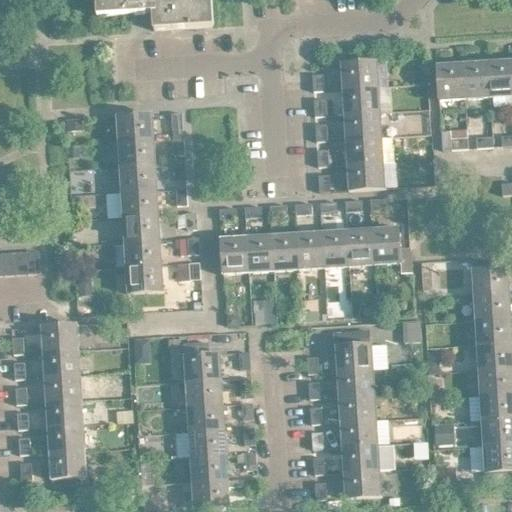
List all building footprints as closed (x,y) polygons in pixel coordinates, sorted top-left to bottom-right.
[(154,14),(155,31),(208,28),(206,0),(102,0),(104,17),(154,14)] [(511,61),(489,63),(491,98),(511,96),(511,61)] [(343,66),(344,91),(379,88),(378,64),(379,64),(379,62),(342,65),(342,66),(343,66)] [(489,63),(464,65),(466,100),(491,98),(489,63)] [(466,100),(464,65),(439,67),(439,65),(438,66),(440,103),(442,103),(441,101),(466,100)] [(424,71),(415,72),(415,86),(424,86),(424,71)] [(314,76),(315,93),(325,92),(324,75),(314,76)] [(344,91),(346,116),(381,114),(379,88),(344,91)] [(315,101),(316,118),(327,117),(326,100),(315,101)] [(184,130),(183,114),(172,115),(174,131),(184,130)] [(346,116),(347,141),(382,139),(381,114),(346,116)] [(118,118),(120,143),(155,141),(153,116),(154,116),(154,115),(117,117),(117,118),(118,118)] [(84,120),(68,121),(68,132),(84,131),(84,120)] [(317,126),(318,143),(329,142),(328,126),(317,126)] [(511,136),(502,137),(503,148),(511,147),(511,136)] [(477,139),(478,149),(494,148),(494,138),(477,139)] [(174,140),(175,156),(186,156),(185,139),(174,140)] [(347,141),(349,166),(384,164),(382,139),(347,141)] [(452,140),(453,151),(469,150),(469,139),(452,140)] [(120,143),(121,168),(156,166),(155,141),(120,143)] [(80,148),(70,148),(70,158),(80,157),(80,148)] [(318,151),(319,168),(330,167),(329,151),(318,151)] [(176,165),(177,181),(187,181),(186,164),(176,165)] [(384,164),(349,166),(351,191),(349,191),(350,192),(387,190),(387,188),(386,188),(384,164)] [(121,168),(123,193),(158,191),(156,166),(121,168)] [(332,193),(331,176),(320,177),(321,193),(332,193)] [(511,184),(503,185),(503,196),(511,195),(511,184)] [(177,190),(178,207),(189,206),(188,189),(177,190)] [(123,193),(125,218),(159,216),(158,191),(123,193)] [(389,210),(388,200),(372,201),(372,211),(389,210)] [(364,212),(363,201),(347,202),(347,213),(364,212)] [(339,214),(338,203),(321,204),(322,215),(339,214)] [(314,215),(313,204),(296,205),(297,216),(314,215)] [(288,217),(288,206),(271,207),(272,218),(288,217)] [(263,218),(263,207),(246,208),(247,219),(263,218)] [(221,210),(222,221),(238,220),(237,209),(221,210)] [(187,214),(188,231),(199,230),(198,213),(187,214)] [(125,218),(126,244),(161,241),(159,216),(125,218)] [(398,229),(374,231),(376,266),(400,264),(401,265),(402,265),(400,228),(398,228),(398,229)] [(374,231),(348,232),(351,267),(376,266),(374,231)] [(348,232),(323,234),(326,269),(351,267),(348,232)] [(323,234),(298,235),(300,270),(326,269),(323,234)] [(298,235),(273,237),(275,272),(300,270),(298,235)] [(273,237),(248,239),(250,274),(275,272),(273,237)] [(189,240),(190,256),(200,255),(199,239),(189,239),(189,240)] [(250,274),(248,239),(223,240),(223,239),(222,239),(224,276),(226,276),(226,275),(250,274)] [(189,240),(176,241),(176,248),(181,248),(182,256),(190,256),(189,240)] [(126,244),(128,269),(163,267),(161,241),(126,244)] [(40,252),(28,253),(29,275),(41,274),(40,252)] [(16,253),(5,254),(6,277),(18,276),(16,253)] [(28,253),(16,253),(18,276),(29,275),(28,253)] [(190,265),(191,281),(202,280),(201,264),(190,264),(190,265)] [(190,265),(179,266),(180,282),(191,281),(190,265)] [(163,267),(128,269),(129,293),(128,293),(128,295),(165,292),(165,291),(164,291),(163,267)] [(474,272),(475,296),(510,294),(509,270),(510,270),(510,268),(473,271),(473,272),(474,272)] [(93,274),(80,274),(80,286),(93,285),(93,274)] [(475,296),(477,322),(511,319),(510,294),(475,296)] [(275,301),(254,302),(255,325),(276,324),(275,301)] [(477,322),(478,347),(511,344),(511,324),(511,319),(477,322)] [(421,323),(404,324),(406,345),(423,343),(421,323)] [(43,329),(45,354),(79,351),(78,327),(79,327),(79,325),(42,328),(42,329),(43,329)] [(13,339),(15,355),(25,355),(24,338),(13,339)] [(186,358),(187,383),(222,381),(221,356),(222,356),(222,355),(210,355),(209,343),(185,345),(186,357),(185,357),(185,358),(186,358)] [(511,344),(478,347),(480,372),(511,369),(511,344)] [(337,349),(339,373),(374,371),(372,346),(373,346),(373,345),(336,347),(336,349),(337,349)] [(45,354),(46,379),(81,377),(79,351),(45,354)] [(240,354),(241,371),(252,370),(251,353),(240,354)] [(308,359),(309,375),(320,375),(319,358),(308,359)] [(440,361),(428,362),(429,373),(441,373),(440,361)] [(15,364),(16,381),(27,380),(26,363),(15,364)] [(511,369),(480,372),(481,397),(511,395),(511,369)] [(339,373),(340,398),(375,396),(374,371),(339,373)] [(46,379),(48,404),(82,402),(81,377),(46,379)] [(241,379),(242,396),(253,395),(252,379),(241,379)] [(187,383),(189,408),(224,406),(222,381),(187,383)] [(309,384),(311,400),(321,400),(320,383),(309,384)] [(444,388),(430,389),(431,399),(445,398),(444,388)] [(17,389),(18,406),(28,405),(27,389),(17,389)] [(511,395),(481,397),(483,422),(511,420),(511,395)] [(340,398),(342,424),(377,421),(375,396),(340,398)] [(48,404),(49,429),(84,427),(82,402),(48,404)] [(243,405),(244,421),(255,421),(254,404),(243,405)] [(189,408),(191,433),(225,431),(224,406),(189,408)] [(311,409),(312,425),(323,425),(322,408),(311,409)] [(134,411),(118,412),(119,425),(134,424),(135,424),(134,411)] [(18,414),(19,431),(30,430),(29,414),(18,414)] [(511,420),(483,422),(484,447),(511,445),(511,420)] [(342,424),(344,449),(379,447),(377,421),(342,424)] [(454,426),(436,427),(437,445),(455,444),(454,426)] [(49,429),(50,454),(85,452),(84,427),(49,429)] [(245,430),(246,446),(257,446),(255,429),(245,430)] [(191,433),(192,458),(227,456),(225,431),(191,433)] [(313,434),(314,451),(325,450),(323,433),(313,434)] [(20,440),(21,456),(31,455),(30,439),(20,440)] [(511,445),(484,447),(486,472),(485,472),(485,473),(511,471),(511,445)] [(345,474),(380,472),(393,471),(391,446),(379,447),(344,449),(345,474)] [(85,452),(50,454),(52,479),(51,479),(51,480),(88,478),(88,477),(87,477),(85,452)] [(246,455),(247,471),(258,471),(257,454),(246,455)] [(192,458),(194,483),(229,481),(227,456),(192,458)] [(314,459),(315,476),(326,475),(325,459),(314,459)] [(21,465),(22,481),(33,481),(32,464),(21,465)] [(457,469),(439,470),(440,484),(458,483),(457,469)] [(380,472),(345,474),(347,499),(346,499),(346,500),(383,498),(383,496),(382,496),(380,472)] [(259,479),(229,481),(229,487),(248,486),(249,497),(260,496),(259,479)] [(229,481),(194,483),(195,508),(194,508),(194,509),(231,507),(231,506),(230,506),(229,487),(229,481)] [(316,484),(317,501),(328,500),(327,484),(316,484)] [(401,499),(391,499),(391,507),(401,507),(401,499)]
